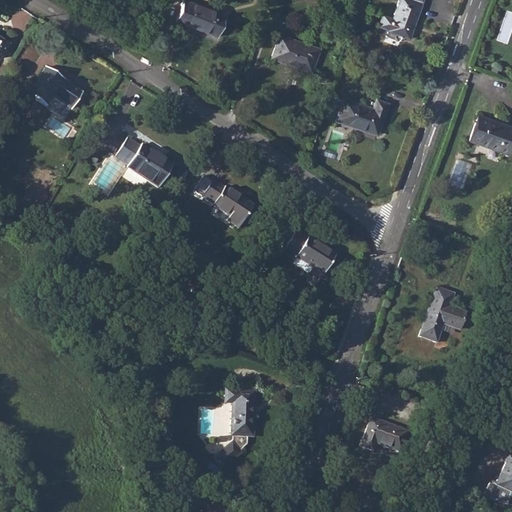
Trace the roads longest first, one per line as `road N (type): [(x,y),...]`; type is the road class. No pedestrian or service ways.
road 1 (residential): [(392,233),(31,0)]
road 2 (residential): [(292,511),(392,233)]
road 3 (residential): [(392,233),(476,0)]
